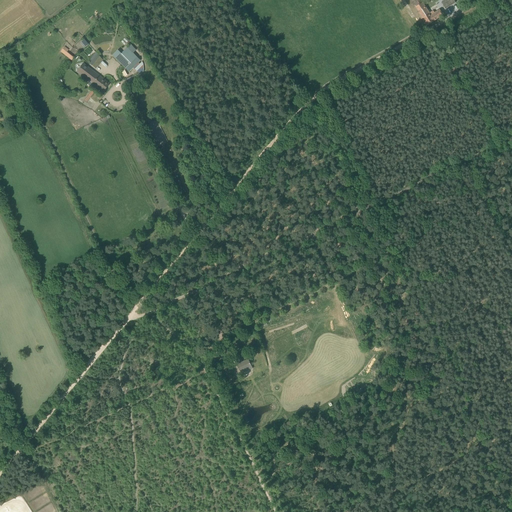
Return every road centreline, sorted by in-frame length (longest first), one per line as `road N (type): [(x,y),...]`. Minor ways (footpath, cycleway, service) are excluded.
road 1 (track): [(0,474),(319,92),(366,208),(393,246),(511,491)]
road 2 (track): [(175,299),(509,139)]
road 3 (track): [(175,299),(280,511)]
road 4 (unclassified): [(319,92),(481,0)]
road 5 (unknown): [(257,345),(253,324),(333,285),(311,234)]
road 6 (unknown): [(122,89),(192,239)]
